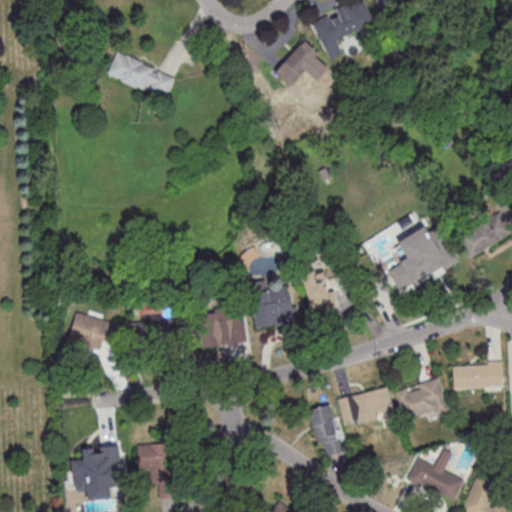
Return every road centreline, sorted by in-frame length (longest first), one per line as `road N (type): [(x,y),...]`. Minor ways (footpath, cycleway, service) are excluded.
road 1 (residential): [(511,287),(462,319),(292,373),(89,401)]
road 2 (residential): [(380,511),(267,443),(226,432)]
